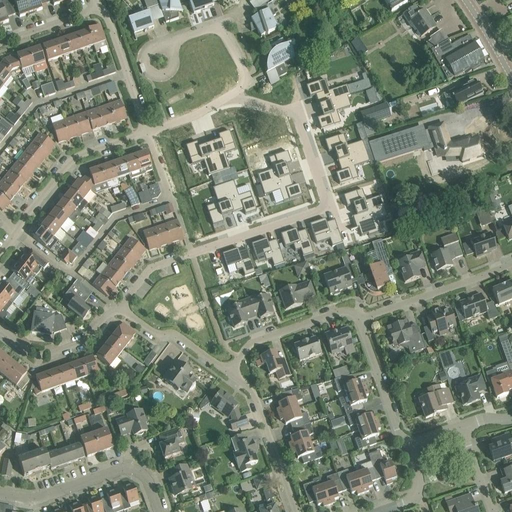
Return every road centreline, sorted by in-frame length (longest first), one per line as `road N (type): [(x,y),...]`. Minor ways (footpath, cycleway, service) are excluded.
road 1 (residential): [(232,96),(297,115),(327,201),(321,210),(192,254)]
road 2 (residential): [(0,254),(69,161),(147,133)]
road 3 (residential): [(0,494),(50,496),(119,469),(138,471),(152,484),(160,511)]
road 4 (residential): [(358,319),(511,262)]
road 5 (residential): [(295,511),(253,393),(229,373)]
road 6 (residential): [(232,96),(246,75),(217,26),(179,39),(159,62)]
road 7 (residential): [(229,373),(252,341),(340,312),(358,319)]
road 8 (residential): [(0,326),(46,355),(85,340),(107,313),(122,308)]
road 9 (residential): [(406,447),(358,319)]
road 10 (residential): [(147,133),(99,7)]
road 11 (residential): [(229,373),(122,308)]
